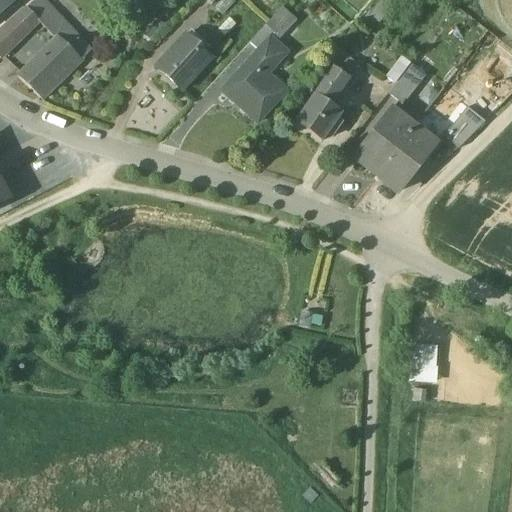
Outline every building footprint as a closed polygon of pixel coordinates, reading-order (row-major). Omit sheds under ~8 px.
[(0,0),(0,14),(13,3),(10,0),(0,0)] [(89,51),(39,0),(35,0),(25,9),(37,22),(56,42),(77,63),(89,51)] [(37,22),(25,9),(0,31),(0,58),(0,59),(37,22)] [(265,26),(249,44),(257,52),(270,38),(271,38),(275,34),(265,26)] [(185,36),(157,66),(156,65),(154,67),(181,92),(183,90),(182,89),(210,59),(211,60),(212,58),(185,33),(184,35),(185,36)] [(257,52),(235,76),(242,82),(228,97),(257,124),(282,96),(263,79),(287,53),(271,38),(270,38),(257,52)] [(56,42),(20,78),(41,98),(77,63),(56,42)] [(356,65),(338,52),(327,67),(333,71),(334,69),(347,78),(356,65)] [(411,66),(388,96),(403,107),(426,78),(411,66)] [(333,71),(315,96),(330,106),(349,79),(347,78),(334,69),(333,71)] [(314,95),(294,123),(321,142),(328,132),(334,136),(343,122),(338,118),(341,114),(330,106),(315,96),(314,95)] [(467,110),(444,139),(458,150),(484,123),(467,110)] [(413,128),(392,112),(353,161),(375,177),(413,128)] [(413,128),(375,177),(397,195),(437,147),(413,128)] [(312,315),(303,313),(300,326),(309,328),(312,315)] [(412,345),(411,380),(435,381),(436,346),(412,345)]
